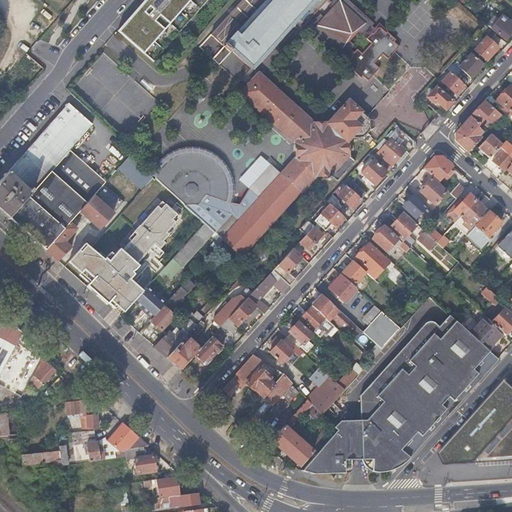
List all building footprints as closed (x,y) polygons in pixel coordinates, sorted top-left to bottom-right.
[(143,0),(117,30),(150,59),(202,0),(143,0)] [(241,0),(211,33),(227,47),(228,46),(252,68),(314,0),(241,0)] [(321,17),(312,26),(343,55),(352,45),(349,42),(358,31),(362,34),(371,24),(343,0),(335,0),(331,6),(334,9),(324,20),(321,17)] [(488,12),(482,21),(504,38),(509,32),(508,30),(511,25),(511,24),(501,16),(498,20),(488,12)] [(496,33),(486,25),(480,31),(486,36),(474,49),(486,60),(498,47),(490,39),(496,33)] [(352,61),(350,59),(348,62),(348,64),(350,67),(352,64),(355,67),(353,69),(352,70),(361,78),(363,76),(368,81),(379,69),(374,64),(382,54),(388,59),(399,47),(394,42),(395,40),(387,32),(386,33),(384,35),(381,33),(383,30),(380,28),(378,28),(376,31),(378,33),(375,36),(373,34),(372,33),(367,39),(372,44),(362,54),(357,50),(352,56),(353,57),(354,58),(352,61)] [(227,47),(211,33),(200,46),(240,82),(252,68),(228,46),(227,47)] [(461,65),(454,59),(446,68),(449,71),(456,77),(463,70),(471,77),(483,64),(471,53),(461,65)] [(39,73),(43,68),(31,58),(26,54),(0,83),(10,92),(32,67),(39,73)] [(464,84),(456,77),(449,71),(441,80),(455,93),(464,84)] [(281,173),(272,183),(291,200),(299,191),(300,192),(315,175),(316,176),(317,175),(329,174),(330,175),(336,180),(354,161),(348,155),(348,154),(348,153),(347,142),(348,141),(347,140),(351,136),(353,137),(363,137),(370,129),(369,119),(348,100),(328,122),(327,121),(327,122),(314,122),(313,122),(259,73),(241,92),(295,142),(295,143),(296,156),(295,156),(296,157),(281,173)] [(511,87),(509,84),(496,99),(505,107),(503,110),(505,112),(507,109),(511,113),(511,87)] [(453,100),(437,85),(427,96),(434,103),(436,101),(445,108),(453,100)] [(501,114),(484,99),(455,132),(455,140),(468,151),(481,136),(480,134),(482,131),(477,126),(487,115),(494,122),(501,114)] [(2,178),(0,180),(0,209),(3,212),(9,217),(69,150),(92,124),(69,102),(2,178)] [(397,143),(405,134),(395,125),(387,133),(391,137),(397,143)] [(478,146),(489,157),(494,152),(501,144),(490,133),(478,146)] [(392,164),(405,150),(397,143),(391,137),(378,151),(392,164)] [(511,148),(504,141),(501,144),(494,152),(497,154),(492,159),(504,170),(506,169),(511,161),(511,148)] [(110,142),(105,147),(119,160),(123,155),(110,142)] [(69,150),(9,217),(33,239),(45,250),(64,229),(64,228),(70,222),(80,211),(104,184),(106,182),(69,150)] [(396,168),(409,153),(405,150),(392,164),(396,168)] [(213,232),(214,232),(218,236),(221,239),(259,197),(252,190),(237,206),(227,201),(228,198),(229,191),(229,186),(228,178),(226,172),(222,167),(219,162),(214,158),(206,154),(199,151),(188,151),(180,152),(174,154),(171,156),(166,159),(163,163),(159,168),(156,172),(155,177),(155,178),(154,179),(162,186),(184,206),(204,223),(213,232)] [(391,172),(396,168),(392,164),(378,151),(374,156),(391,172)] [(449,167),(452,164),(441,154),(435,155),(424,167),(438,180),(441,176),(449,167)] [(153,177),(128,156),(118,168),(142,189),(153,177)] [(373,159),(361,173),(373,184),(385,171),(373,159)] [(270,164),(261,173),(272,183),(281,173),(270,164)] [(454,172),(449,167),(441,176),(446,181),(454,172)] [(272,183),(261,173),(248,187),(252,190),(259,197),(272,183)] [(366,192),(348,176),(343,182),(346,186),(361,198),(366,192)] [(431,177),(419,190),(434,203),(446,191),(431,177)] [(346,186),(343,182),(337,188),(341,192),(338,195),(352,208),(361,198),(346,186)] [(272,183),(259,197),(221,239),(223,240),(237,253),(240,256),(291,200),(272,183)] [(456,198),(464,188),(458,183),(450,192),(456,198)] [(104,184),(80,211),(99,229),(124,201),(104,184)] [(453,210),(460,216),(476,198),(469,193),(453,210)] [(339,200),(332,194),(326,201),(330,204),(337,211),(342,206),(339,203),(339,200)] [(413,194),(402,205),(415,217),(426,206),(413,194)] [(487,210),(488,209),(476,198),(460,216),(473,228),(474,226),(474,224),(487,210)] [(161,201),(139,225),(133,231),(136,233),(121,250),(119,248),(108,260),(105,257),(103,258),(91,247),(84,243),(68,261),(91,281),(86,286),(107,304),(111,300),(124,311),(133,301),(143,290),(130,279),(135,274),(132,272),(139,266),(137,264),(178,218),(161,201)] [(335,226),(344,217),(337,211),(330,204),(321,213),(314,221),(326,230),(332,223),(335,226)] [(348,212),(342,206),(337,211),(344,217),(348,212)] [(489,210),(488,209),(487,210),(474,224),(474,226),(489,210)] [(473,228),(467,234),(481,247),(490,238),(488,236),(501,222),(489,210),(474,226),(473,228)] [(404,211),(389,227),(402,240),(407,244),(422,228),(404,211)] [(314,225),(308,219),(300,228),(306,234),(313,226),(314,225)] [(64,229),(45,250),(57,260),(71,247),(64,241),(76,228),(70,222),(64,228),(64,229)] [(205,241),(213,232),(204,223),(195,232),(205,241)] [(390,254),(398,245),(402,241),(381,223),(376,228),(379,230),(372,238),(390,254)] [(313,226),(306,234),(299,242),(293,248),(298,253),(303,246),(307,250),(318,238),(320,240),(326,234),(320,228),(318,230),(313,226)] [(511,255),(511,231),(510,230),(497,245),(510,257),(511,255)] [(181,267),(205,241),(195,232),(174,256),(172,258),(180,265),(181,267)] [(223,240),(221,239),(218,236),(209,246),(214,250),(223,240)] [(443,247),(450,253),(459,244),(452,237),(443,247)] [(406,252),(410,247),(407,244),(402,240),(402,241),(398,245),(406,252)] [(368,243),(355,257),(369,270),(375,262),(381,267),(388,260),(368,243)] [(298,253),(293,248),(278,264),(285,270),(279,276),(289,285),(295,279),(287,272),(302,257),(298,253)] [(171,274),(180,265),(172,258),(158,273),(168,282),(173,276),(171,274)] [(353,285),(366,271),(353,260),(341,274),(353,285)] [(273,270),(265,278),(257,287),(247,298),(252,302),(263,290),(265,291),(273,283),(283,293),(289,285),(279,276),(273,270)] [(344,302),(354,290),(339,276),(328,287),(344,302)] [(193,284),(187,279),(180,287),(167,301),(173,306),(193,284)] [(133,301),(151,318),(163,305),(165,303),(146,286),(143,290),(133,301)] [(500,299),(487,287),(482,292),(495,304),(500,299)] [(312,305),(324,316),(334,305),(322,294),(312,305)] [(229,317),(246,299),(242,295),(232,299),(214,318),(214,321),(220,327),(229,317)] [(252,302),(247,298),(246,299),(229,317),(235,323),(237,325),(255,305),(253,303),(252,302)] [(264,313),(269,308),(258,298),(253,303),(255,305),(264,313)] [(163,306),(169,311),(173,306),(167,301),(163,306)] [(151,318),(149,320),(160,330),(174,315),(169,311),(163,306),(163,305),(151,318)] [(328,320),(325,317),(324,316),(312,305),(300,318),(319,335),(324,329),(328,333),(334,326),(328,320)] [(325,317),(328,320),(332,316),(338,309),(334,305),(324,316),(325,317)] [(375,342),(381,348),(398,330),(373,307),(361,321),(354,315),(350,319),(355,324),(375,342)] [(491,321),(503,332),(505,334),(511,327),(511,315),(504,308),(498,314),(495,312),(493,314),(496,317),(491,321)] [(348,331),(355,324),(350,319),(338,309),(332,316),(348,331)] [(369,467),(372,468),(395,467),(398,465),(400,464),(404,461),(407,459),(436,426),(469,389),(476,381),(498,358),(488,349),(470,332),(450,315),(438,328),(438,326),(437,324),(435,322),(433,320),(431,319),(429,319),(427,320),(426,321),(418,329),(402,346),(358,394),(360,420),(342,421),(335,428),(336,429),(337,430),(301,469),(312,473),(348,470),(350,469),(352,466),(352,465),(351,459),(363,458),(364,461),(366,464),(369,467)] [(485,315),(470,332),(488,348),(503,332),(491,321),(485,315)] [(0,347),(10,353),(21,332),(4,317),(0,325),(0,347)] [(235,323),(229,317),(220,327),(226,333),(228,330),(233,335),(238,329),(233,325),(235,323)] [(168,331),(155,347),(166,357),(184,338),(186,336),(193,329),(196,325),(189,319),(174,336),(168,331)] [(303,344),(313,333),(298,320),(288,331),(303,344)] [(184,338),(166,357),(168,359),(180,369),(194,354),(199,349),(191,341),(198,333),(193,329),(186,336),(184,338)] [(470,332),(488,349),(488,348),(470,332)] [(222,345),(211,336),(199,349),(194,354),(202,361),(208,355),(211,357),(216,351),(217,352),(221,348),(220,347),(222,345)] [(282,363),(297,346),(289,339),(285,343),(277,336),(271,343),(275,346),(270,351),(282,363)] [(365,354),(371,360),(381,348),(375,342),(365,354)] [(253,355),(222,389),(227,393),(240,378),(253,390),(254,389),(273,406),(284,393),(293,383),(284,374),(278,370),(271,377),(260,367),(265,362),(253,355)] [(55,369),(42,358),(33,376),(30,380),(39,387),(42,384),(46,387),(58,373),(54,370),(55,369)] [(311,403),(315,406),(322,414),(344,389),(337,383),(320,367),(310,378),(316,384),(304,396),(307,399),(311,403)] [(337,383),(344,389),(354,378),(349,373),(348,374),(346,373),(337,383)] [(511,386),(506,382),(441,454),(444,464),(511,460),(511,386)] [(290,401),(301,392),(293,383),(284,393),(290,401)] [(26,388),(23,394),(35,397),(36,390),(26,388)] [(293,424),(311,403),(307,399),(288,420),(293,424)] [(81,400),(65,402),(67,418),(81,416),(83,428),(97,428),(96,402),(86,403),(81,400)] [(315,424),(323,415),(322,414),(315,406),(306,416),(315,424)] [(0,439),(18,438),(17,432),(8,433),(6,414),(0,414),(0,439)] [(245,425),(251,430),(260,419),(254,414),(245,425)] [(277,431),(280,423),(266,416),(262,424),(277,431)] [(143,446),(147,445),(121,422),(105,440),(105,438),(98,439),(99,445),(97,445),(95,430),(82,431),(83,444),(86,444),(89,461),(115,457),(115,452),(143,446)] [(284,424),(270,440),(299,466),(313,450),(284,424)] [(61,465),(62,465),(67,464),(64,445),(58,446),(59,450),(61,465)] [(144,455),(143,446),(115,452),(115,457),(120,457),(125,456),(126,459),(134,458),(136,473),(155,471),(153,454),(144,455)] [(62,469),(61,465),(59,450),(54,451),(22,454),(23,463),(54,460),(55,466),(49,467),(49,470),(62,469)] [(398,465),(395,467),(398,465),(403,463),(407,459),(404,461),(400,464),(398,465)] [(170,496),(178,495),(175,476),(156,479),(159,497),(170,496)] [(125,488),(109,490),(111,505),(119,504),(120,505),(128,504),(125,488)] [(197,502),(196,492),(178,495),(170,496),(159,497),(154,498),(154,504),(169,502),(169,507),(197,502)]
